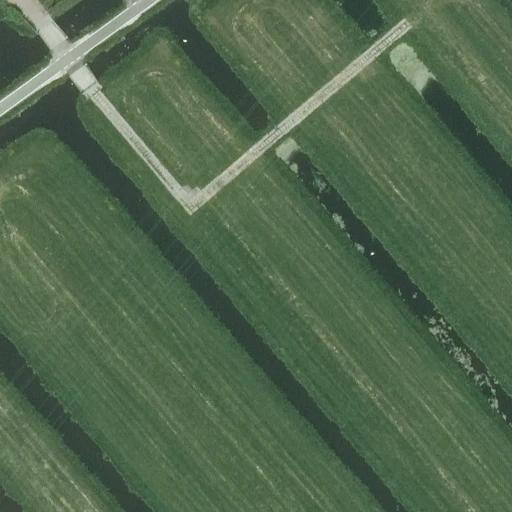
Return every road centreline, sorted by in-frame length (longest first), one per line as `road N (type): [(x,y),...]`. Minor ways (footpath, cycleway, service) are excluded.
road 1 (track): [(413,14),(210,189),(179,195),(65,60)]
road 2 (unclassified): [(0,106),(149,0)]
